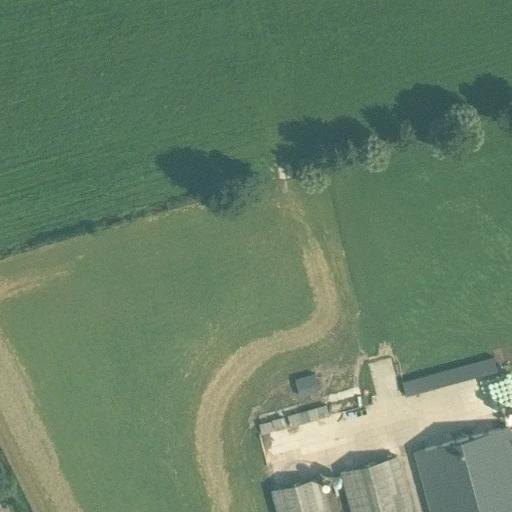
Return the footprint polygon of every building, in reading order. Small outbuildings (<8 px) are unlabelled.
[(403,391),(495,368),(492,355),(399,378),(403,391)] [(284,413),(288,426),(328,415),(324,401),(284,413)] [(511,511),(511,439),(508,425),(415,450),(432,511),(511,511)] [(411,511),(396,456),(342,470),(353,511),(411,511)] [(328,511),(319,477),(273,489),(279,511),(328,511)]
